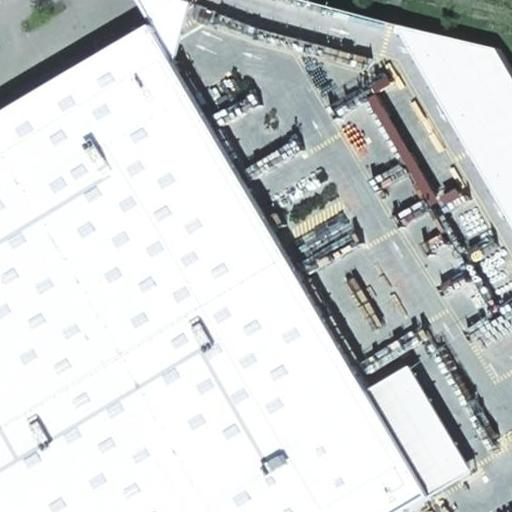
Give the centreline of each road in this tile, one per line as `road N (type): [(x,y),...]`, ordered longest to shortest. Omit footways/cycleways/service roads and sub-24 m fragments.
road 1 (unknown): [(313,86),(462,356)]
road 2 (unknown): [(381,47),(443,119),(511,232)]
road 3 (unknown): [(105,22),(159,24),(313,86)]
road 4 (unknown): [(212,0),(381,47)]
